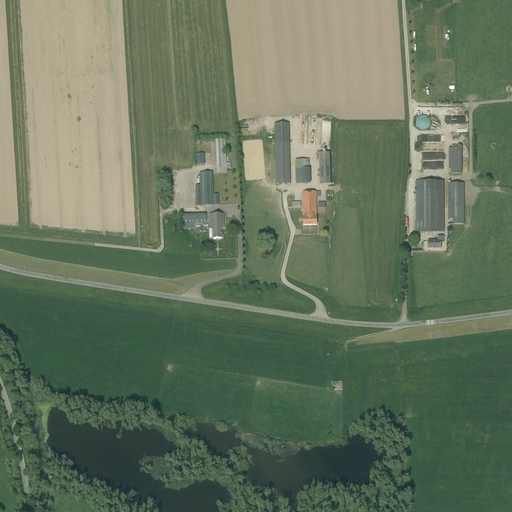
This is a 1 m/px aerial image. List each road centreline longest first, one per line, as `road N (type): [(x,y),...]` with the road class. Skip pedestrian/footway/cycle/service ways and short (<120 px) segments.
road 1 (unclassified): [(0,268),(360,325),(511,312)]
road 2 (unclassified): [(30,511),(0,382)]
